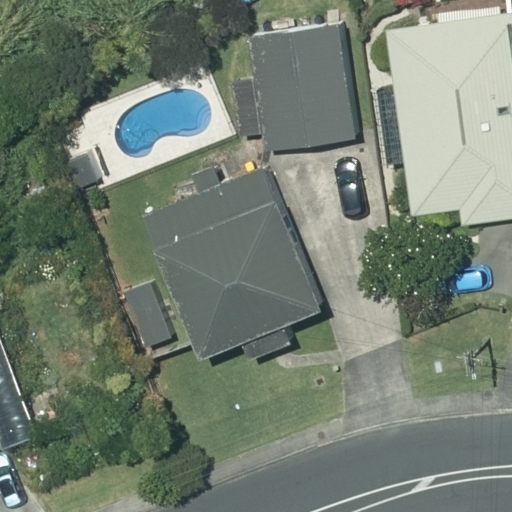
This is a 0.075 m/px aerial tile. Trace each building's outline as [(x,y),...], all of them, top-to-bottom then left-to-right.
[(349,0),(294,0),(298,30),(265,34),(276,126),(309,123),(310,129),(365,122),(349,0)] [(511,3),(399,18),(423,206),(471,199),(473,216),(511,210),(511,3)] [(0,146),(0,174),(10,170),(0,146)] [(95,147),(73,156),(84,183),(106,174),(95,147)] [(224,152),(205,159),(212,179),(157,202),(216,345),(254,329),(262,349),(303,332),(295,312),(336,295),(276,152),(232,171),(224,152)] [(105,262),(0,302),(0,353),(26,419),(148,373),(105,262)]
